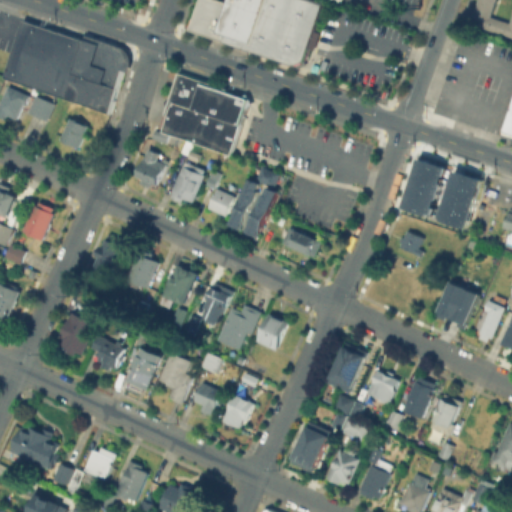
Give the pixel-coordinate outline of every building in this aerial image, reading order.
[(318,0),(322,1),(302,58),(295,62),(188,27),(197,0),(225,0),(228,1),(228,0),(318,0)] [(481,0),(501,0),(495,16),(511,22),(511,36),(474,22),(481,0)] [(122,67),(106,111),(3,74),(23,17),(83,38),(85,32),(122,46),(125,47),(128,50),(130,54),(130,58),(129,61),(127,68),(122,67)] [(249,97),(230,152),(162,129),(167,113),(164,112),(178,70),(227,87),(226,89),(249,97)] [(32,94),(28,103),(25,102),(18,117),(9,113),(6,118),(0,114),(0,106),(10,84),(32,94)] [(56,102),(48,119),(30,110),(37,93),(56,102)] [(511,135),(511,94),(500,132),(511,135)] [(90,124),(80,146),(63,138),(72,116),(90,124)] [(151,135),(154,127),(168,133),(165,141),(151,135)] [(417,152),(400,209),(469,229),(486,173),(417,152)] [(169,163),(159,183),(154,181),(151,186),(142,181),(145,176),(139,174),(148,153),(169,163)] [(189,160),(207,168),(205,172),(207,173),(195,200),(186,196),(184,200),(173,195),(175,191),(173,190),(186,164),(187,164),(189,160)] [(259,178),(264,167),(282,175),(277,187),(259,178)] [(222,172),(216,186),(207,182),(214,168),(222,172)] [(252,177),(264,183),(242,230),(230,224),(252,177)] [(13,186),(11,191),(19,194),(10,215),(2,212),(1,216),(0,215),(0,185),(1,186),(3,181),(13,186)] [(247,232),(269,185),(280,190),(259,237),(247,232)] [(237,194),(228,214),(210,206),(219,186),(237,194)] [(42,199),(57,206),(55,211),(57,212),(45,238),(32,232),(31,234),(26,232),(27,230),(26,229),(38,203),(40,204),(42,199)] [(511,213),(511,230),(500,227),(505,211),(511,213)] [(0,241),(5,244),(11,226),(0,223),(0,224),(0,241)] [(294,226),(324,240),(317,255),(287,241),(290,236),(288,235),(289,232),(291,233),(294,226)] [(401,246),(408,230),(428,240),(420,255),(401,246)] [(129,240),(114,272),(111,270),(109,274),(96,268),(112,232),(129,240)] [(32,261),(30,265),(7,255),(12,242),(27,249),(24,257),(32,261)] [(161,260),(149,286),(129,276),(143,247),(155,252),(153,257),(161,260)] [(200,272),(185,303),(172,297),(170,300),(165,298),(166,294),(165,294),(179,262),(200,272)] [(16,271),(20,263),(33,270),(29,278),(16,271)] [(414,287),(411,293),(407,291),(403,299),(374,286),(382,269),(411,283),(410,285),(414,287)] [(23,290),(10,317),(1,312),(0,314),(0,284),(2,280),(23,290)] [(236,290),(224,313),(223,312),(218,321),(200,312),(217,280),(236,290)] [(97,288),(89,304),(76,297),(84,281),(97,288)] [(439,314),(454,281),(481,294),(466,327),(439,314)] [(507,305),(492,339),(486,336),(487,334),(481,331),(490,310),(486,309),(491,298),(507,305)] [(247,302),(264,310),(253,332),(249,330),(241,347),(220,337),(234,305),(244,309),(247,302)] [(190,310),(184,325),(172,320),(179,305),(190,310)] [(100,321),(86,352),(79,349),(77,354),(62,347),(64,342),(61,341),(75,310),(100,321)] [(292,320),(279,348),(260,339),(272,311),(292,320)] [(186,330),(193,313),(205,318),(197,335),(186,330)] [(156,324),(153,331),(148,328),(151,321),(156,324)] [(511,322),(503,343),(511,346),(511,322)] [(109,337),(119,342),(120,340),(124,342),(123,344),(128,346),(119,366),(113,364),(112,367),(104,364),(105,360),(100,358),(104,350),(95,346),(101,333),(109,336),(109,337)] [(154,344),(152,348),(165,354),(150,388),(129,379),(144,345),(146,346),(148,341),(154,344)] [(356,383),(352,392),(344,388),(346,384),(332,378),(347,346),(369,356),(356,383)] [(196,374),(184,401),(172,395),(175,387),(168,383),(170,380),(161,377),(174,350),(194,359),(188,371),(196,374)] [(225,357),(219,371),(204,364),(211,350),(225,357)] [(380,369),(402,378),(392,401),(391,400),(388,407),(375,402),(378,394),(369,389),(376,374),(377,375),(380,369)] [(245,380),(248,373),(262,378),(259,386),(245,380)] [(437,387),(424,416),(404,407),(405,406),(397,402),(404,386),(412,390),(418,378),(437,387)] [(225,390),(215,413),(203,408),(205,402),(197,398),(205,380),(225,390)] [(257,401),(248,419),(246,418),(242,426),(225,418),(237,392),(257,401)] [(464,399),(454,421),(457,422),(452,434),(433,425),(437,415),(435,414),(441,401),(443,402),(447,392),(464,399)] [(355,401),(349,413),(335,407),(342,393),(356,399),(355,401)] [(367,404),(360,417),(351,413),(357,399),(367,404)] [(405,413),(399,425),(387,420),(393,408),(405,413)] [(342,428),(333,424),(340,411),(348,415),(342,428)] [(371,424),(364,438),(343,428),(350,414),(371,424)] [(511,467),(496,459),(493,457),(497,449),(500,450),(511,422),(511,467)] [(21,424),(31,429),(33,425),(44,430),(46,427),(56,432),(54,438),(63,442),(58,451),(62,453),(57,463),(56,462),(53,468),(10,448),(21,424)] [(310,425),(332,436),(315,472),(293,461),(310,425)] [(455,444),(448,458),(439,453),(446,439),(455,444)] [(385,449),(379,462),(370,457),(375,444),(385,449)] [(105,445),(120,452),(117,459),(116,459),(105,484),(85,475),(97,448),(103,450),(105,445)] [(348,445),(358,450),(356,454),(363,457),(352,482),(344,478),(342,482),(329,476),(342,447),(346,449),(348,445)] [(395,464),(392,470),(394,471),(382,496),(376,494),(375,497),(362,491),(364,487),(363,487),(374,462),(379,465),(382,457),(395,464)] [(118,494),(117,494),(122,481),(121,481),(125,472),(127,473),(134,458),(146,464),(144,469),(151,472),(138,499),(131,495),(129,499),(118,494)] [(76,467),(68,483),(58,478),(55,483),(45,478),(48,471),(55,475),(62,461),(76,467)] [(454,466),(450,475),(444,472),(447,463),(454,466)] [(83,469),(72,493),(67,491),(78,467),(83,469)] [(431,477),(426,487),(431,489),(421,511),(409,507),(410,505),(402,501),(412,480),(413,481),(418,471),(431,477)] [(173,481),(182,485),(184,481),(194,485),(192,488),(202,492),(201,495),(207,497),(200,511),(160,511),(162,506),(161,506),(163,501),(162,501),(167,490),(169,490),(173,481)] [(491,498),(490,501),(488,500),(487,502),(500,508),(498,511),(476,511),(479,507),(483,509),(486,502),(474,497),(481,481),(494,487),(489,497),(491,498)] [(475,488),(469,503),(463,501),(457,511),(432,511),(445,486),(464,495),(469,485),(475,488)] [(117,494),(118,494),(111,507),(102,503),(108,489),(117,494)] [(56,511),(24,511),(23,511),(33,490),(61,503),(56,511)] [(158,503),(153,511),(137,511),(144,497),(158,503)] [(72,511),(77,501),(93,509),(91,511),(72,511)] [(0,511),(0,503),(8,507),(5,511),(0,511)]
